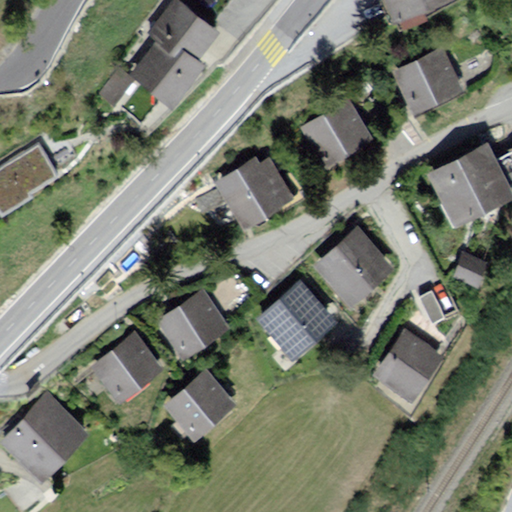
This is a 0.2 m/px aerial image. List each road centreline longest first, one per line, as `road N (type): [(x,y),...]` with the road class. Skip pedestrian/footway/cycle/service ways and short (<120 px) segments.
road 1 (residential): [(511,101),(179,276),(15,381),(0,382)]
road 2 (tertiary): [(0,338),(308,0)]
